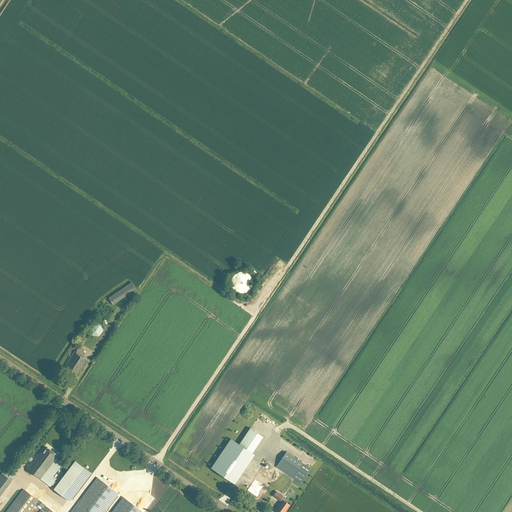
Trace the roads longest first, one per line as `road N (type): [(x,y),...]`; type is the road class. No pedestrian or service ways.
road 1 (tertiary): [(229,511),(0,356)]
road 2 (unknown): [(272,289),(155,462)]
road 3 (unknown): [(419,511),(285,427)]
